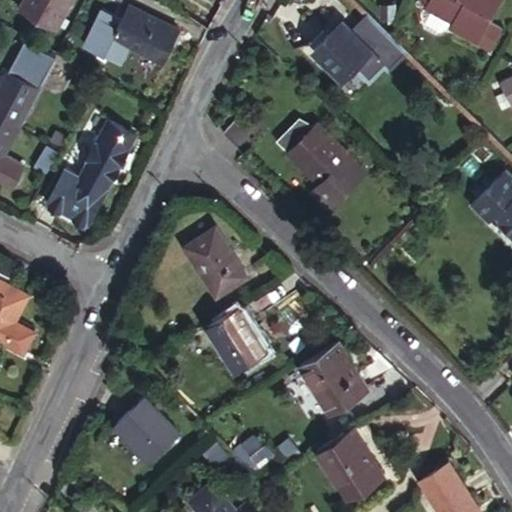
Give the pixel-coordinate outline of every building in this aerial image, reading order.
[(505,0),(432,0),(429,7),(427,10),(454,26),(451,31),(480,47),(492,25),(505,0)] [(166,59),(182,27),(131,3),(125,16),(105,7),(96,25),(99,27),(89,45),(123,62),(132,43),(166,59)] [(392,70),(412,51),(396,35),(374,13),(356,29),(376,49),(358,65),(372,80),(388,66),(392,70)] [(358,65),(376,49),(356,29),(346,19),(316,47),(345,77),(358,65)] [(492,25),(480,47),(492,54),(505,32),(492,25)] [(0,105),(23,118),(44,81),(26,72),(13,64),(1,87),(0,88),(0,105)] [(30,65),(26,72),(44,81),(48,74),(30,65)] [(511,110),(511,81),(498,89),(509,112),(511,110)] [(8,146),(23,118),(0,105),(0,156),(2,158),(8,146)] [(325,180),(357,148),(325,116),(316,124),(306,114),(285,136),(295,145),(292,148),(325,180)] [(94,220),(143,131),(114,116),(84,170),(71,163),(53,198),(94,220)] [(252,124),(233,143),(254,163),(280,138),(264,123),(258,129),(252,124)] [(43,158),(53,164),(64,144),(53,138),(43,158)] [(2,158),(0,156),(0,167),(16,176),(27,156),(8,146),(2,158)] [(511,237),(511,172),(504,164),(468,200),(485,218),(489,215),(511,237)] [(94,220),(53,198),(50,204),(91,226),(94,220)] [(217,289),(247,270),(217,218),(185,238),(217,289)] [(17,314),(32,288),(0,271),(0,332),(6,336),(17,314)] [(271,342),(244,298),(213,318),(239,361),(271,342)] [(17,314),(6,336),(26,346),(37,325),(17,314)] [(330,406),(366,382),(337,335),(300,359),(330,406)] [(162,464),(192,436),(156,395),(125,423),(162,464)] [(380,468),(351,423),(316,446),(345,490),(380,468)] [(213,426),(203,436),(213,447),(224,437),(223,436),(213,426)] [(463,511),(478,503),(448,456),(420,474),(419,475),(444,511),(463,511)] [(213,511),(264,511),(267,509),(242,481),(211,509),(213,511)]
